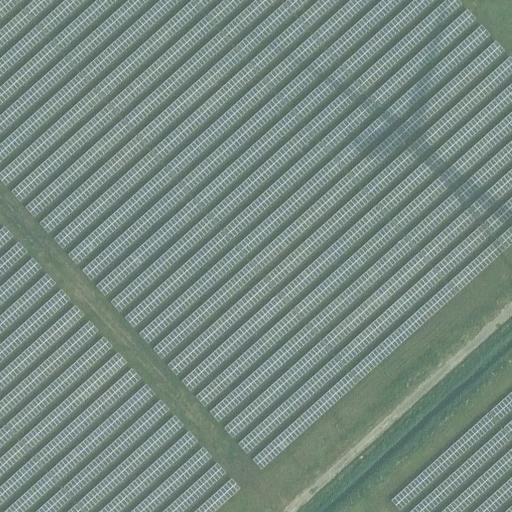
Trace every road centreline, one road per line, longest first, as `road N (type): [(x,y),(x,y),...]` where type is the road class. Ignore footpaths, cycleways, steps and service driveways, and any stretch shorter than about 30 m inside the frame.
road 1 (track): [(0,204),(277,511)]
road 2 (track): [(287,511),(511,309)]
